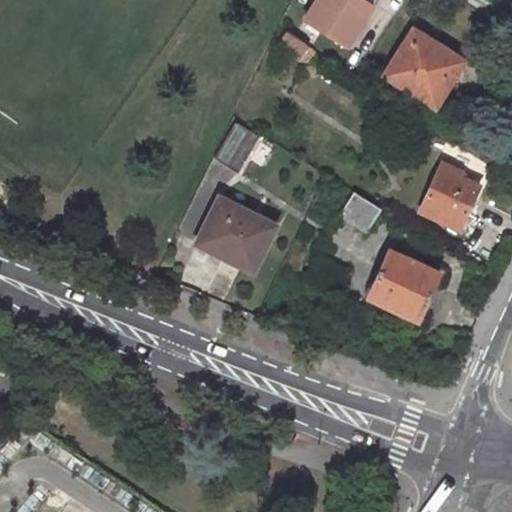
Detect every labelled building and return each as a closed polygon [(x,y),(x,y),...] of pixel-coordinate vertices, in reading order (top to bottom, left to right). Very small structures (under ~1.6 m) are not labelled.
[(316,0),(304,20),(347,46),(373,3),(368,0),(316,0)] [(462,56),(411,25),(382,72),(433,104),(462,56)] [(276,44),(295,55),(302,42),(285,31),(276,44)] [(295,55),(303,60),(311,48),(302,42),(295,55)] [(238,172),(259,137),(235,123),(215,158),(238,172)] [(457,169),(439,161),(417,209),(458,227),(477,184),(456,173),(457,169)] [(197,240),(227,255),(224,261),(253,275),(276,229),(218,200),(197,240)] [(397,219),(368,201),(357,219),(387,237),(397,219)] [(194,245),(224,261),(227,255),(197,240),(194,245)] [(437,270),(388,248),(367,295),(417,317),(437,270)] [(357,286),(328,267),(316,285),(346,304),(357,286)]
